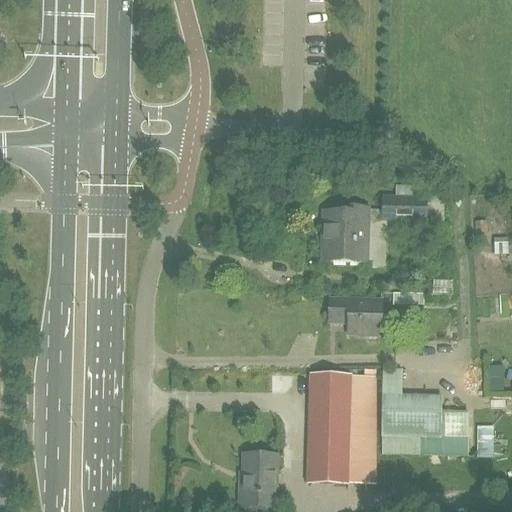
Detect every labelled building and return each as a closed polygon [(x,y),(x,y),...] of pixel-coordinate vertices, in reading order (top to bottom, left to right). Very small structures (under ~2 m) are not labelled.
[(426,224),(426,200),(419,200),(420,189),(395,188),(394,199),(383,198),(383,217),(382,223),(385,223),(426,224)] [(323,214),(322,264),(364,265),(367,265),(368,217),(368,211),(344,211),(344,215),(323,214)] [(485,223),(474,224),(475,234),(486,234),(485,223)] [(507,240),(493,241),(494,256),(507,256),(507,240)] [(427,287),(409,287),(409,297),(426,298),(427,287)] [(382,302),(330,301),(330,325),(348,325),(348,337),(381,338),(382,302)] [(402,371),(383,370),(381,457),(468,459),(469,439),(442,439),(442,397),(402,397),(402,371)] [(374,486),(375,379),(350,379),(350,378),(310,377),(307,485),(347,486),(374,486)] [(473,429),(472,403),(444,404),(445,430),(473,429)] [(481,446),(499,446),(498,421),(481,421),(481,446)] [(276,511),(277,457),(245,457),(244,484),(239,484),(239,510),(276,511)]
